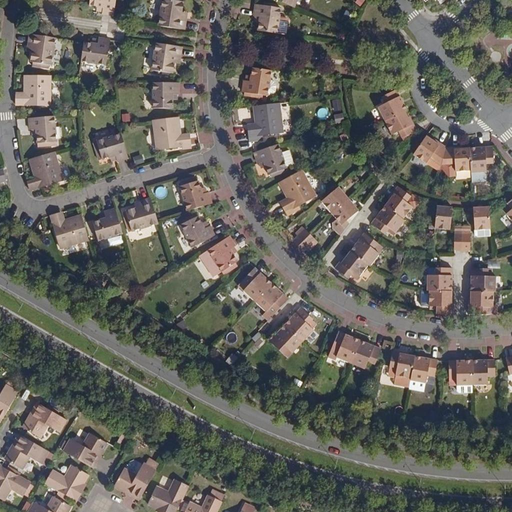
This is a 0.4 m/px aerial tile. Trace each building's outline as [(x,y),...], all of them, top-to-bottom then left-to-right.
[(102,7),(101,12),(101,13),(112,15),(114,0),(89,0),(89,5),(95,6),(102,7)] [(161,0),(157,26),(183,30),(185,16),(179,16),(180,11),(181,0),(179,0),(161,0)] [(255,30),(274,33),(278,7),(252,3),(250,15),(252,15),(258,16),(256,23),(255,30)] [(286,34),(289,20),(282,19),(279,33),(286,34)] [(28,33),(26,44),(32,45),(31,51),(30,62),(49,65),(54,37),(28,33)] [(97,37),(97,38),(96,44),(89,43),(83,42),(80,61),(104,64),(108,39),(97,37)] [(171,73),(172,62),(173,57),(180,58),(181,47),(155,43),(151,71),(171,73)] [(249,81),(244,80),(243,79),(241,92),(243,93),(242,96),(261,99),(261,95),(266,96),(269,79),(271,70),(251,67),(250,74),(249,81)] [(48,104),(48,76),(24,75),(23,91),(24,96),(14,96),(14,104),(48,104)] [(272,80),(269,79),(267,94),(270,94),(274,89),(276,84),(272,80)] [(177,82),(151,82),(152,108),(170,108),(170,101),(170,95),(176,94),(178,94),(177,82)] [(377,106),(385,121),(405,111),(407,110),(397,90),(395,90),(381,97),(384,103),(377,106)] [(256,128),(247,129),(248,137),(282,133),(278,103),(253,107),(255,123),(256,128)] [(405,111),(385,121),(392,136),(399,132),(402,139),(418,131),(414,123),(412,124),(405,111)] [(343,113),(334,115),(336,122),(344,121),(343,113)] [(55,145),(52,116),(26,118),(27,130),(30,130),(35,130),(35,136),(36,147),(55,145)] [(189,147),(188,137),(178,138),(178,133),(176,118),(151,121),(155,149),(180,145),(180,148),(189,147)] [(126,158),(119,133),(90,141),(96,159),(107,156),(112,155),(113,160),(114,162),(126,158)] [(430,156),(442,164),(447,145),(441,140),(438,144),(427,136),(414,154),(425,162),(430,156)] [(264,162),(266,168),(268,175),(270,174),(271,177),(285,171),(284,169),(286,168),(286,167),(281,153),(278,144),(253,153),(257,164),(259,164),(264,162)] [(455,170),(471,169),(469,148),(456,149),(455,145),(447,145),(442,164),(455,163),(455,170)] [(492,146),(469,148),(471,169),(471,172),(488,171),(487,162),(493,162),(492,146)] [(288,150),(281,153),(286,167),(294,164),(288,150)] [(59,181),(51,153),(28,160),(33,175),(34,179),(25,182),(26,188),(28,190),(59,181)] [(288,201),(280,206),(285,214),(297,206),(314,196),(300,171),(278,183),(286,197),(288,201)] [(178,186),(185,211),(211,203),(207,191),(205,191),(200,193),(198,187),(196,180),(194,181),(188,183),(187,180),(178,183),(179,186),(178,186)] [(335,209),(349,198),(340,186),(322,201),(332,213),(335,209)] [(385,206),(403,220),(414,206),(408,202),(412,197),(398,186),(393,192),(395,194),(385,206)] [(286,197),(278,202),(280,206),(288,201),(286,197)] [(139,207),(134,208),(123,212),(129,231),(157,223),(149,198),(138,201),(139,207)] [(349,198),(335,209),(332,213),(337,218),(333,221),(333,227),(341,234),(349,222),(347,219),(359,209),(349,198)] [(285,214),(286,216),(298,208),(297,206),(285,214)] [(404,221),(403,220),(385,206),(371,224),(384,234),(389,228),(395,233),(404,221)] [(451,228),(453,208),(437,206),(435,227),(451,228)] [(490,230),(489,208),(474,208),(475,231),(490,230)] [(103,219),(97,221),(90,223),(96,241),(121,234),(113,209),(101,212),(102,214),(103,219)] [(79,215),(63,220),(59,221),(56,213),(48,215),(58,247),(87,239),(79,215)] [(201,227),(199,222),(195,215),(178,224),(190,247),(214,236),(208,224),(206,225),(201,227)] [(141,229),(129,233),(131,241),(144,237),(141,229)] [(297,246),(309,234),(303,229),(292,240),(297,246)] [(350,251),(351,251),(367,264),(370,266),(383,248),(364,233),(350,251)] [(315,240),(309,234),(297,246),(300,249),(303,252),(315,240)] [(462,251),(462,234),(455,234),(454,251),(462,251)] [(471,234),(462,234),(462,251),(470,251),(471,234)] [(235,247),(228,235),(206,250),(224,275),(231,270),(229,267),(234,264),(237,262),(233,256),(229,251),(234,248),(235,247)] [(122,236),(101,242),(103,249),(124,243),(122,236)] [(237,253),(234,248),(229,251),(233,256),(237,253)] [(367,264),(351,251),(342,263),(340,261),(335,268),(347,278),(352,272),(355,274),(358,277),(367,264)] [(430,290),(452,291),(453,268),(435,267),(435,274),(428,274),(427,290),(430,290)] [(243,292),(254,302),(271,284),(255,268),(243,280),(249,286),(243,292)] [(471,291),(494,292),(496,292),(496,276),(492,276),(492,269),(471,269),(471,291)] [(288,299),(271,284),(254,302),(266,313),(263,316),(268,321),(288,299)] [(451,305),(452,291),(430,290),(429,306),(437,306),(437,313),(453,313),(454,305),(451,305)] [(493,304),(494,292),(471,291),(471,306),(467,306),(467,313),(496,313),(496,304),(493,304)] [(286,325),(304,342),(314,330),(309,325),(314,319),(302,308),(286,325)] [(282,365),(304,342),(286,325),(269,342),(268,341),(263,347),(282,365)] [(351,363),(360,339),(337,331),(331,347),(338,349),(335,357),(351,363)] [(252,338),(258,345),(265,339),(258,332),(252,338)] [(360,339),(351,363),(364,368),(367,361),(374,364),(380,348),(360,339)] [(411,378),(415,355),(400,353),(400,351),(392,350),(390,367),(396,368),(395,375),(411,378)] [(233,365),(237,357),(231,354),(227,362),(233,365)] [(437,359),(415,355),(411,378),(410,381),(426,383),(427,375),(434,377),(437,359)] [(456,385),(472,385),(472,359),(448,360),(449,378),(456,378),(456,385)] [(495,359),(472,359),(472,385),(488,384),(488,376),(495,376),(495,359)] [(0,419),(2,420),(18,392),(5,384),(0,393),(0,419)] [(67,419),(39,403),(29,419),(28,418),(23,428),(40,437),(47,425),(60,432),(67,419)] [(107,442),(90,433),(83,445),(70,438),(63,451),(92,467),(100,452),(101,452),(107,442)] [(5,459),(8,461),(21,469),(28,456),(47,467),(54,454),(20,435),(11,450),(10,449),(5,459)] [(140,498),(156,470),(144,463),(136,475),(124,468),(114,485),(124,490),(125,489),(140,498)] [(52,470),(45,482),(71,497),(75,499),(84,483),(89,474),(72,465),(65,477),(52,470)] [(30,482),(1,466),(0,467),(0,498),(4,500),(11,487),(23,495),(30,482)] [(157,508),(166,511),(175,511),(189,485),(175,479),(169,492),(156,486),(148,504),(157,508)] [(76,500),(85,484),(84,483),(75,499),(76,500)] [(189,502),(184,511),(216,511),(222,501),(209,495),(202,508),(189,502)] [(34,501),(28,511),(66,511),(71,505),(54,496),(47,508),(34,501)]
